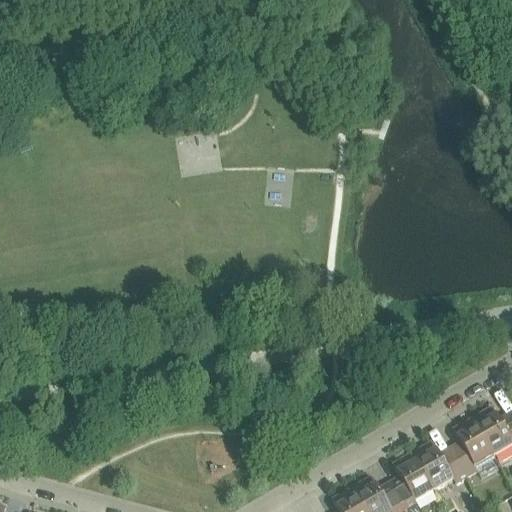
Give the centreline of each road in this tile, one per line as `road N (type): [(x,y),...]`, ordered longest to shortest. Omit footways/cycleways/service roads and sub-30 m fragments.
road 1 (residential): [(511,369),(290,490)]
road 2 (residential): [(128,511),(0,478)]
